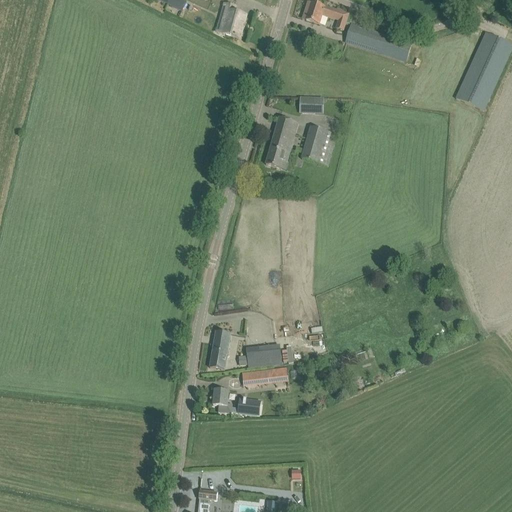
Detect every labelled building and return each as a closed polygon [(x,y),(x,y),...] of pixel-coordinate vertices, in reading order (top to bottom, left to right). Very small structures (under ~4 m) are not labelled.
[(156,0),(176,10),(181,1),(178,0),(156,0)] [(308,14),(306,21),(315,24),(318,25),(321,16),(338,21),(336,29),(343,31),(349,15),(342,13),(342,11),(337,10),(337,11),(324,7),(324,8),(308,3),(305,13),(308,14)] [(223,34),(223,35),(239,40),(246,17),(233,13),(234,8),(225,5),(217,33),(223,34)] [(347,43),(407,63),(409,54),(412,45),(351,26),(348,35),(347,43)] [(456,100),(483,112),(511,50),(511,46),(486,35),(456,100)] [(300,114),(323,115),(323,101),(301,100),(300,114)] [(266,166),(281,170),(284,162),(287,163),(298,124),(280,119),(266,166)] [(312,163),(318,165),(318,164),(328,167),(337,136),(321,131),(311,128),(302,160),(312,163)] [(210,369),(225,372),(231,335),(216,333),(210,369)] [(311,337),(314,354),(324,352),(321,335),(311,337)] [(247,355),(248,369),(282,365),(280,346),(258,348),(259,354),(247,355)] [(282,352),(283,363),(288,363),(288,365),(294,364),(292,348),(287,348),(287,351),(282,352)] [(244,374),(245,388),(288,382),(287,368),(244,374)] [(218,407),(217,413),(232,414),(232,412),(258,416),(260,402),(239,400),(238,409),(232,408),(232,405),(228,405),(229,393),(225,392),(215,391),(213,407),(218,407)] [(218,495),(200,493),(199,501),(217,503),(218,495)] [(269,502),(268,511),(277,511),(278,503),(269,502)]
